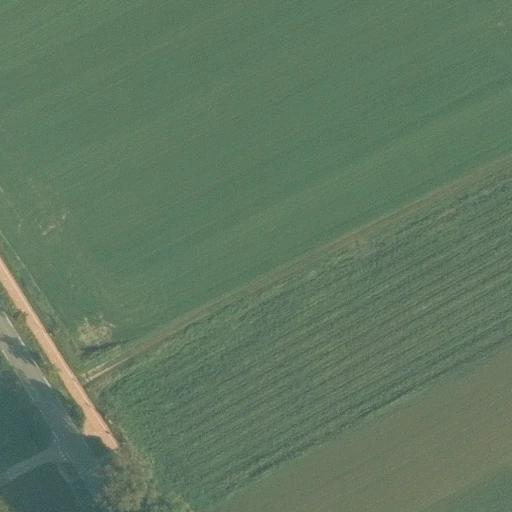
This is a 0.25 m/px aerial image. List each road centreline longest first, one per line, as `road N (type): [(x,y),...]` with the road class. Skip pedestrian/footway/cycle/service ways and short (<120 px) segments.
road 1 (track): [(511,159),(139,348),(46,404)]
road 2 (tertiary): [(115,511),(0,328)]
